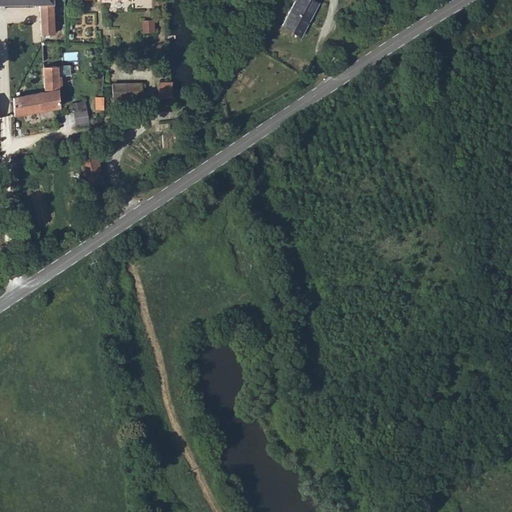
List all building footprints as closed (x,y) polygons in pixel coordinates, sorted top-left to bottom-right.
[(46,10),(46,0),(32,0),(33,3),(33,10),(46,10)] [(318,2),(314,0),(293,0),(281,23),(301,34),(318,2)] [(48,34),(46,10),(33,10),(35,35),(48,34)] [(152,18),(141,18),(142,31),(153,31),(152,18)] [(37,93),(8,96),(10,114),(51,109),(49,79),(62,78),(61,68),(49,69),(37,70),(37,93)] [(148,98),(165,98),(164,83),(148,83),(148,98)] [(104,99),(139,98),(140,92),(133,92),(133,84),(105,84),(104,99)] [(98,157),(80,161),(86,188),(102,184),(98,157)]
